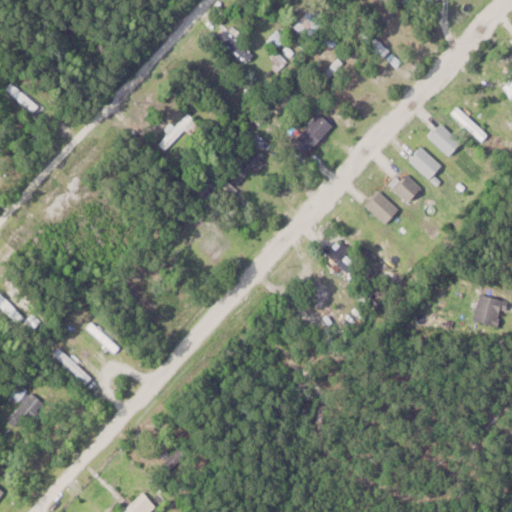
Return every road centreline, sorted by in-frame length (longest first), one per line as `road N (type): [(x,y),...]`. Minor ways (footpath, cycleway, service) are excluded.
road 1 (residential): [(35,511),(505,0)]
road 2 (residential): [(0,221),(203,0)]
